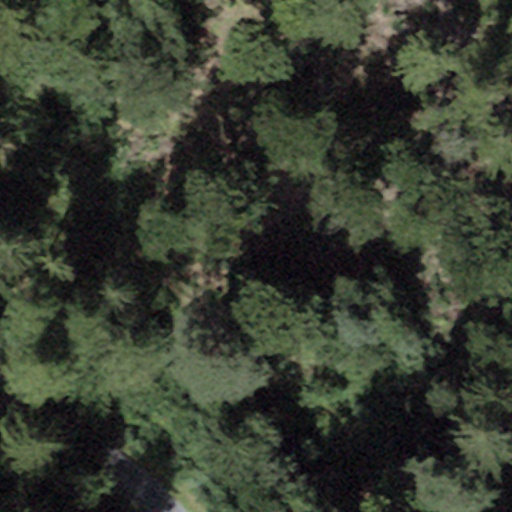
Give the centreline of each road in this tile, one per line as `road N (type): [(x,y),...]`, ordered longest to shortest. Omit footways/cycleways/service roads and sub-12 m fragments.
road 1 (track): [(0,164),(364,464),(455,511)]
road 2 (track): [(180,511),(0,376)]
